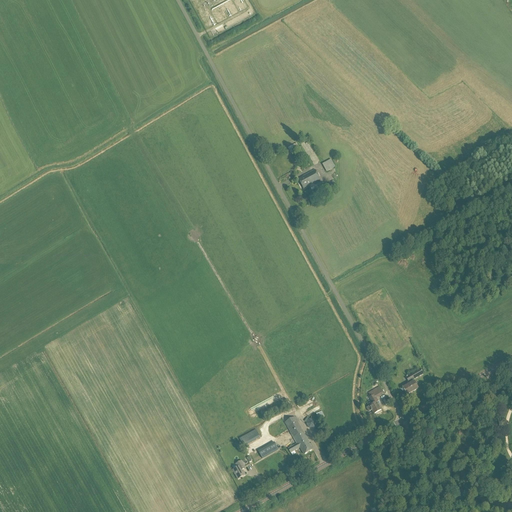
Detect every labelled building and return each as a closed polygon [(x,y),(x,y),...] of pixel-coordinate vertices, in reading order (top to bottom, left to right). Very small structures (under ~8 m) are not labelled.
[(291,154),(299,150),(297,146),(289,151),(291,154)] [(326,173),(335,168),(331,160),(322,165),(326,173)] [(314,187),(313,184),(320,180),(315,170),(298,179),(303,189),(309,186),(312,191),(315,189),(314,187)] [(334,190),(329,183),(322,187),(322,186),(319,188),(312,192),(315,198),(326,191),(327,192),(330,191),(330,192),(334,190)] [(414,382),(413,381),(423,375),(420,369),(405,378),(409,384),(402,388),(407,396),(418,389),(414,381),(414,382)] [(263,384),(249,390),(252,396),(265,390),(263,384)] [(374,414),(381,410),(375,399),(383,394),(379,387),(369,393),(371,397),(370,398),(373,404),(366,408),(369,412),(371,411),(371,412),(372,411),(374,414)] [(278,396),(249,411),(252,417),(281,402),(278,396)] [(307,416),(317,407),(315,406),(313,407),(311,405),(303,412),(307,416)] [(312,450),(308,443),(309,442),(295,418),(285,423),(297,444),(288,449),(291,453),(300,448),(304,455),(312,450)] [(314,429),(317,424),(314,419),(309,419),(306,424),(308,429),(314,429)] [(256,430),(251,433),(256,440),(260,438),(256,430)] [(243,447),(256,440),(251,433),(239,439),(243,447)] [(258,452),(262,459),(278,450),(274,443),(258,452)] [(238,480),(245,476),(242,469),(245,467),(241,461),(236,464),(238,468),(233,470),(238,480)]
